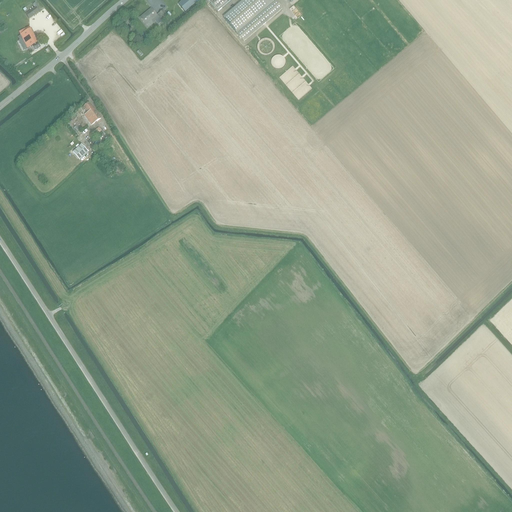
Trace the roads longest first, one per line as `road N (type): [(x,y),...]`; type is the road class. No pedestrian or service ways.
road 1 (unclassified): [(176,511),(0,240)]
road 2 (unclassified): [(124,0),(0,106)]
